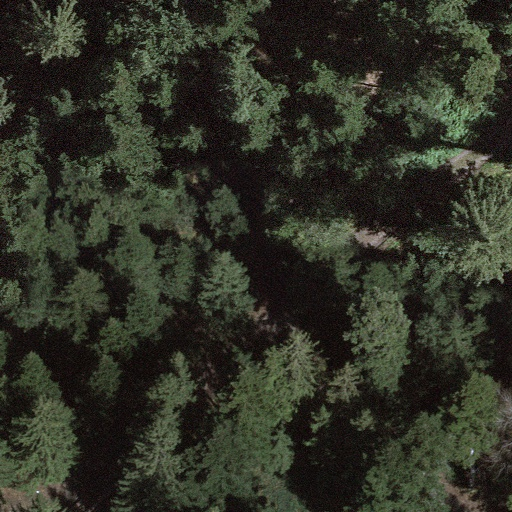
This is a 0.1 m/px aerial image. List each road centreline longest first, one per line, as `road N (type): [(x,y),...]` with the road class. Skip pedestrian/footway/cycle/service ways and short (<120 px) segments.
road 1 (track): [(511,142),(241,350),(49,511)]
road 2 (track): [(241,350),(461,511)]
